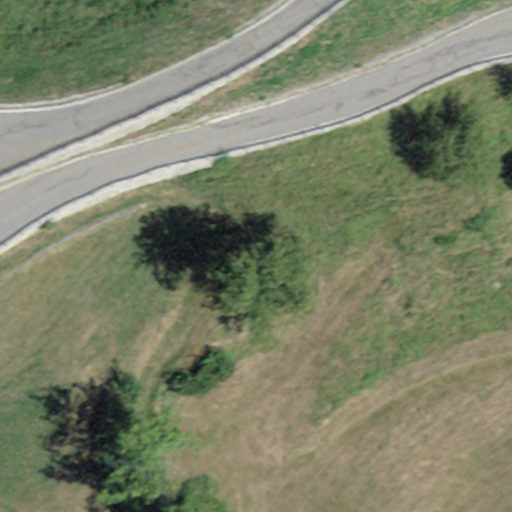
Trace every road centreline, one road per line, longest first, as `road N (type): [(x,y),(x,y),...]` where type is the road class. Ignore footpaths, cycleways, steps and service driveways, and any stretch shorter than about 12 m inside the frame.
road 1 (tertiary): [(0,216),(107,167),(359,95),(511,35)]
road 2 (tertiary): [(315,0),(267,36),(138,100),(0,137)]
